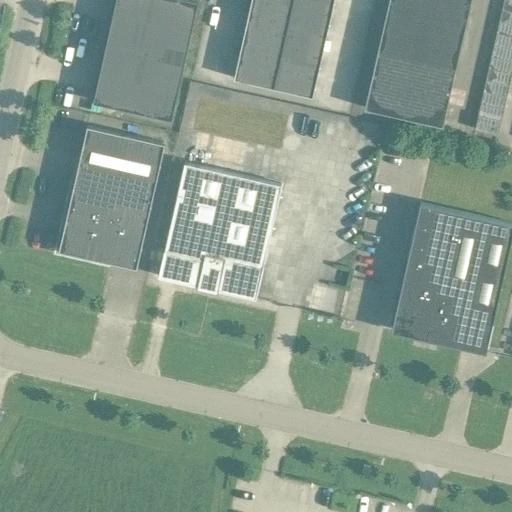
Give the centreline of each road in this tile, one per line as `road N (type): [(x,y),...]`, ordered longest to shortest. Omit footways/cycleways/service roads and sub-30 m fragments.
road 1 (unclassified): [(0,344),(511,468)]
road 2 (unclassified): [(0,158),(38,0)]
